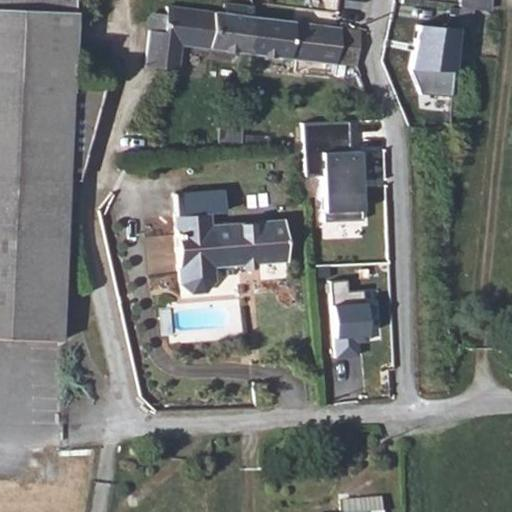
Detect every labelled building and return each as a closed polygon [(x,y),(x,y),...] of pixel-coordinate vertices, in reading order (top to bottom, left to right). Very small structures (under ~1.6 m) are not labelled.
[(0,0),(0,7),(70,11),(70,0),(0,0)] [(493,0),(459,0),(459,7),(493,9),(493,0)] [(181,43),(247,54),(251,22),(249,8),(225,5),(224,15),(168,6),(166,16),(161,16),(158,16),(155,16),(153,17),(152,18),(152,19),(151,20),(151,22),(150,24),(151,27),(145,65),(178,69),(181,43)] [(0,338),(58,341),(64,180),(77,180),(103,82),(68,81),(70,11),(0,7),(0,338)] [(454,56),(458,16),(414,12),(409,64),(437,67),(446,67),(447,55),(454,56)] [(251,22),(247,54),(305,60),(304,71),(331,74),(332,66),(352,68),(356,32),(251,22)] [(433,107),(452,108),(457,56),(454,56),(447,55),(446,67),(437,67),(433,107)] [(344,120),(302,121),(304,177),(321,177),(322,213),(362,212),(359,146),(345,146),(344,120)] [(170,193),(172,216),(179,283),(190,292),(203,290),(212,280),(211,265),(282,258),(278,223),(207,228),(206,212),(222,211),(220,188),(170,193)] [(349,278),(327,281),(335,356),(357,354),(356,339),(381,336),(376,289),(351,292),(349,278)] [(366,511),(366,491),(336,493),(336,483),(323,483),(323,494),(297,495),(297,511),(366,511)]
